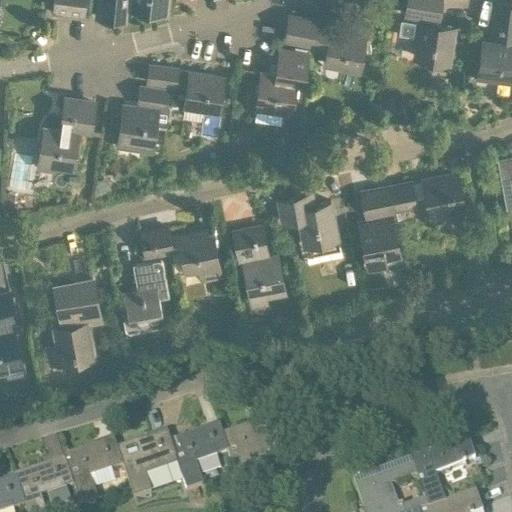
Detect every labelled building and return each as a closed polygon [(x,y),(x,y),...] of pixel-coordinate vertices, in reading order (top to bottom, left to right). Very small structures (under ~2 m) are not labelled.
[(54,0),(53,13),(83,15),(83,0),(54,0)] [(98,0),(97,17),(124,20),(125,4),(132,4),(131,9),(165,12),(166,0),(98,0)] [(437,25),(440,0),(407,0),(405,14),(420,17),(414,57),(449,61),(454,27),(437,25)] [(511,4),(497,2),(492,41),(482,40),(477,79),(497,82),(498,76),(511,78),(511,77),(511,4)] [(289,15),(285,40),(327,47),(324,64),(358,70),(364,36),(317,28),(319,20),(289,15)] [(399,20),(397,35),(412,38),(415,22),(399,20)] [(279,49),(276,74),(261,72),(256,106),(290,111),(294,81),(302,82),(307,53),(279,49)] [(184,106),(218,111),(223,77),(177,70),(177,69),(149,65),(147,81),(187,87),(184,106)] [(118,140),(152,145),(155,125),(166,127),(168,107),(166,106),(168,91),(140,87),(136,109),(123,106),(118,140)] [(90,130),(94,103),(64,98),(60,130),(43,128),(38,161),(72,167),(78,128),(90,130)] [(511,160),(498,164),(507,211),(511,209),(511,160)] [(419,179),(428,225),(450,220),(448,210),(462,208),(455,172),(419,179)] [(390,186),(395,208),(398,219),(403,218),(400,206),(415,203),(414,197),(411,182),(390,186)] [(391,208),(395,208),(390,186),(361,192),(368,223),(359,225),(368,268),(386,264),(384,255),(399,251),(391,208)] [(13,210),(15,192),(5,191),(3,209),(13,210)] [(303,241),(306,257),(339,250),(336,235),(337,234),(330,201),(310,205),(308,193),(278,200),(282,220),(298,217),(304,241),(303,241)] [(243,261),(250,296),(284,289),(277,255),(268,257),(261,226),(242,230),(248,260),(243,261)] [(185,268),(200,265),(203,277),(221,273),(212,228),(169,236),(167,227),(141,232),(145,254),(180,247),(185,268)] [(298,263),(295,247),(287,249),(290,264),(298,263)] [(169,293),(163,264),(162,262),(161,261),(160,260),(158,260),(132,265),(137,288),(123,291),(125,300),(119,301),(118,301),(120,313),(123,329),(124,330),(125,331),(126,332),(128,332),(160,326),(161,325),(162,325),(162,324),(163,323),(163,321),(161,312),(162,312),(159,295),(169,293)] [(88,322),(101,319),(93,279),(54,286),(62,326),(54,327),(57,344),(47,346),(51,363),(94,354),(88,322)] [(11,320),(16,319),(10,293),(0,295),(0,370),(21,365),(11,320)] [(37,336),(40,331),(36,326),(30,327),(28,332),(32,337),(37,336)] [(271,418),(223,434),(222,434),(228,453),(226,453),(237,485),(255,479),(249,459),(270,452),(269,449),(280,446),(271,418)] [(220,425),(170,441),(178,464),(176,465),(185,492),(187,492),(203,486),(196,465),(216,457),(226,453),(228,453),(222,434),(223,434),(220,425)] [(167,432),(117,448),(123,466),(122,467),(133,499),(151,493),(145,475),(176,465),(178,464),(170,441),(167,432)] [(63,456),(64,459),(74,486),(75,486),(81,506),(97,500),(89,478),(122,467),(123,466),(117,448),(114,439),(63,456)] [(468,439),(411,459),(428,509),(445,503),(445,502),(435,474),(475,460),(468,439)] [(280,446),(269,449),(272,457),(283,454),(280,446)] [(64,459),(15,475),(26,511),(45,511),(40,498),(72,487),(79,506),(81,506),(75,486),(74,486),(64,459)] [(353,480),(364,511),(418,511),(428,509),(411,459),(353,480)] [(0,483),(0,511),(6,511),(23,506),(25,511),(26,511),(15,475),(14,476),(15,479),(0,483)] [(445,503),(428,509),(418,511),(482,511),(475,491),(445,502),(445,503)]
